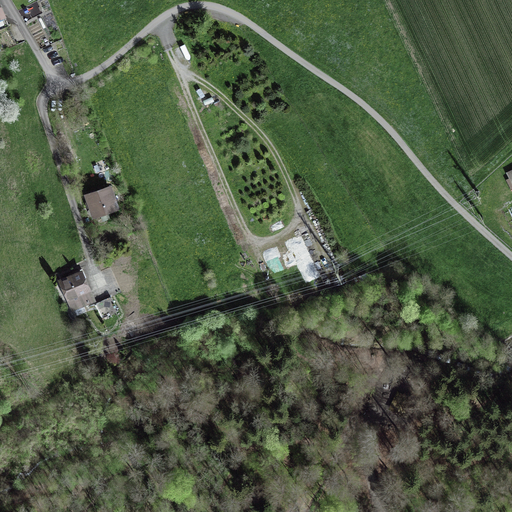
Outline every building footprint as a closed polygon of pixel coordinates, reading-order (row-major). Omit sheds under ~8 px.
[(0,31),(9,27),(0,7),(0,31)] [(77,97),(67,102),(73,115),(83,110),(77,97)] [(110,188),(87,196),(94,216),(117,208),(110,188)] [(93,303),(79,271),(68,276),(69,278),(59,283),(62,291),(64,290),(74,311),(93,303)] [(111,298),(96,305),(103,319),(117,312),(111,298)] [(127,325),(123,328),(131,339),(135,336),(127,325)] [(408,398),(398,392),(391,404),(401,410),(408,398)]
